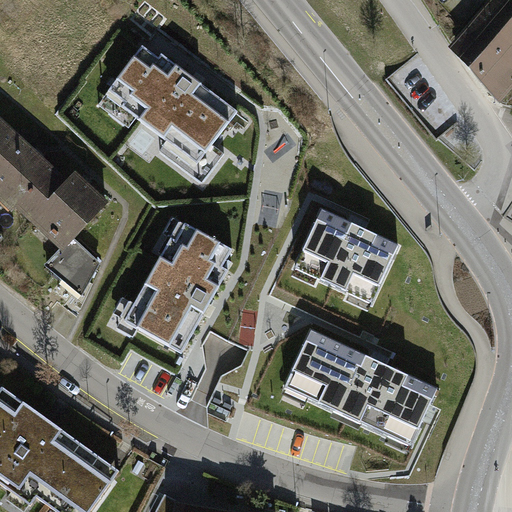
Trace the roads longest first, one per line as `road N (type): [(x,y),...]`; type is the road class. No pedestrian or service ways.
road 1 (residential): [(457,511),(322,489),(182,439),(67,365),(0,307)]
road 2 (residential): [(397,0),(494,140),(500,168),(485,203),(461,223)]
road 3 (secondary): [(305,32),(461,223)]
road 4 (secondary): [(511,386),(471,511)]
